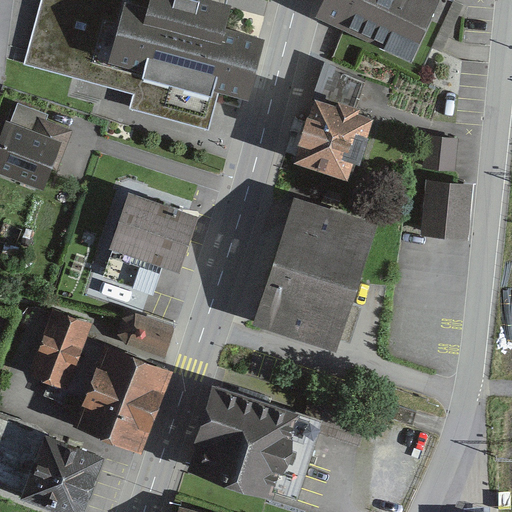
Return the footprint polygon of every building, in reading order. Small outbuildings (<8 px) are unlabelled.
[(39,0),(26,47),(21,65),(129,93),(125,107),(205,128),(215,92),(237,97),(253,37),(215,27),(221,4),(207,0),(39,0)] [(409,47),(430,0),(326,0),(323,8),(409,47)] [(363,77),(328,61),(298,153),(349,170),(367,115),(352,110),(363,77)] [(60,165),(73,131),(46,121),(48,114),(17,103),(10,122),(5,120),(0,134),(0,174),(44,191),(51,169),(58,171),(60,165)] [(453,139),(428,137),(426,164),(451,166),(453,139)] [(468,185),(430,181),(425,229),(464,233),(468,185)] [(181,262),(196,219),(133,198),(108,272),(151,286),(162,255),(181,262)] [(370,224),(296,202),(260,320),(334,342),(370,224)] [(90,323),(53,308),(30,367),(67,381),(90,323)] [(163,352),(171,322),(140,312),(127,316),(122,332),(130,342),(163,352)] [(165,368),(107,346),(81,419),(138,440),(165,368)] [(314,433),(318,418),(305,414),(216,386),(192,462),(294,494),(314,433)] [(366,416),(310,398),(305,414),(318,418),(314,433),(357,446),(366,416)] [(415,411),(391,404),(387,417),(411,424),(415,411)] [(0,484),(74,511),(77,511),(99,455),(0,417),(0,442),(6,445),(0,460),(0,484)]
